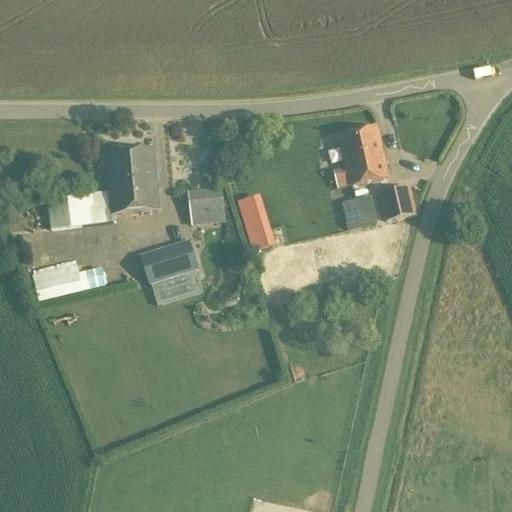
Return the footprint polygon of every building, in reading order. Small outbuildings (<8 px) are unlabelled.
[(347,169),(333,172),(337,191),(388,181),(379,143),(376,130),(340,138),(347,169)] [(113,214),(158,209),(152,152),(108,157),(113,212),(113,214)] [(416,218),(409,189),(379,197),(386,225),(416,218)] [(222,192),(189,195),(190,215),(223,211),(222,192)] [(51,232),(78,229),(76,217),(110,213),(107,194),(47,202),(50,227),(51,232)] [(270,230),(260,198),(237,205),(252,255),(276,248),(270,230)] [(370,198),(343,205),(349,233),(377,227),(370,198)] [(188,243),(139,258),(149,288),(197,273),(188,243)] [(104,259),(37,273),(44,303),(110,288),(104,259)]
